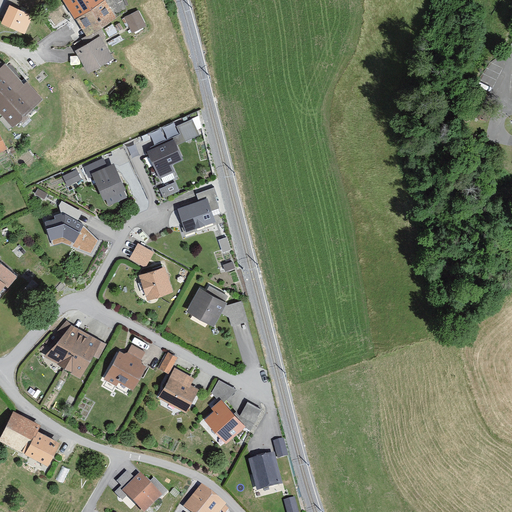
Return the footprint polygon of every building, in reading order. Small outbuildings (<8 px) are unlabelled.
[(77,15),(88,33),(117,15),(107,0),(64,0),(75,16),(77,15)] [(3,25),(26,35),(34,15),(11,6),(3,25)] [(145,24),(137,10),(124,17),(132,31),(145,24)] [(108,56),(98,41),(82,52),(91,67),(108,56)] [(23,83),(4,63),(0,66),(0,106),(16,123),(43,98),(26,80),(23,83)] [(174,138),(174,141),(177,140),(180,146),(202,136),(194,120),(178,128),(181,135),(174,138)] [(180,146),(177,140),(174,141),(149,152),(161,179),(177,172),(175,166),(186,161),(180,146)] [(128,190),(116,164),(105,169),(102,163),(88,169),(92,176),(94,175),(105,200),(128,190)] [(82,180),(77,170),(64,177),(69,186),(82,180)] [(216,188),(196,195),(199,203),(179,210),(187,232),(219,222),(215,211),(220,209),(217,199),(219,198),(216,188)] [(53,240),(66,236),(79,243),(87,227),(79,222),(83,214),(63,203),(57,215),(55,215),(56,219),(48,222),(53,240)] [(154,254),(138,244),(130,259),(146,268),(154,254)] [(0,295),(17,275),(0,260),(0,295)] [(176,293),(168,268),(143,276),(151,301),(176,293)] [(229,303),(199,288),(187,312),(217,327),(229,303)] [(97,342),(70,329),(50,351),(81,371),(97,342)] [(128,356),(122,353),(109,377),(120,383),(121,380),(134,387),(145,366),(140,363),(144,354),(132,348),(128,356)] [(177,358),(167,354),(160,369),(169,373),(177,358)] [(190,379),(176,371),(162,395),(184,407),(195,388),(187,384),(190,379)] [(213,391),(231,398),(236,385),(218,378),(213,391)] [(241,418),(224,400),(214,409),(217,413),(208,421),(230,444),(247,428),(249,426),(241,418)] [(247,405),(241,418),(249,426),(247,428),(253,431),(261,412),(247,405)] [(52,466),(64,443),(40,431),(43,426),(15,412),(1,441),(52,466)] [(284,441),(275,443),(279,459),(288,456),(284,441)] [(281,485),(274,458),(252,463),(258,490),(281,485)] [(158,497),(139,477),(134,482),(127,475),(118,484),(122,488),(117,493),(124,500),(128,496),(143,511),(158,497)] [(223,511),(228,506),(204,488),(186,510),(187,511),(223,511)] [(298,511),(296,500),(286,503),(288,511),(298,511)]
